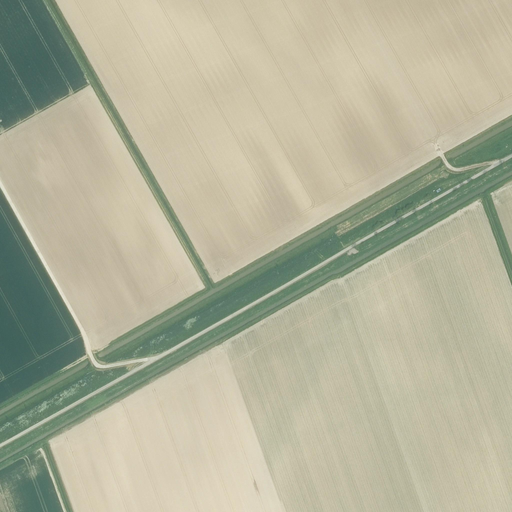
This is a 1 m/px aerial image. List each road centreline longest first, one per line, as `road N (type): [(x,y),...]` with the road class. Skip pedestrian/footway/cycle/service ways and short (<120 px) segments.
road 1 (unclassified): [(0,445),(511,156)]
road 2 (track): [(0,186),(96,365),(151,360)]
